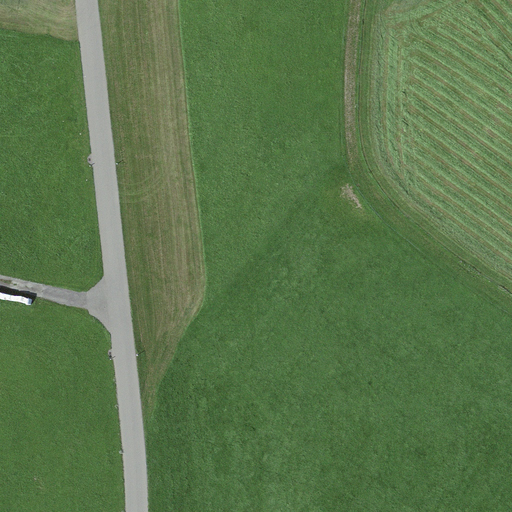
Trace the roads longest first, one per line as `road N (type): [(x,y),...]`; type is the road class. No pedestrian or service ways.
road 1 (residential): [(90,0),(139,511)]
road 2 (track): [(363,0),(354,83),(359,174),(440,262),(511,304)]
road 3 (track): [(124,311),(0,279)]
